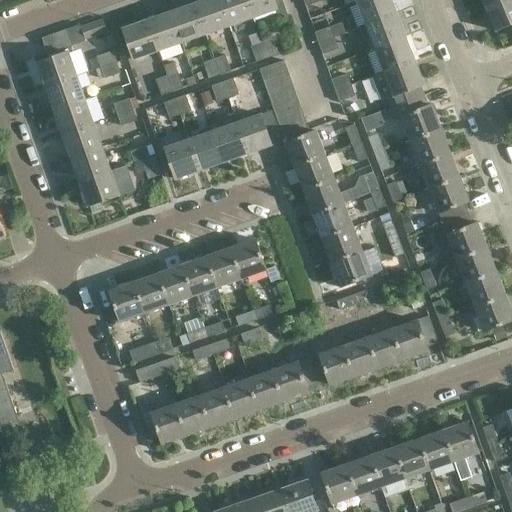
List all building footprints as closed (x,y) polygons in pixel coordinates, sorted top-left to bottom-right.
[(203,0),(194,3),(205,34),(229,26),(219,0),(203,0)] [(253,17),(246,0),(219,0),(229,26),(253,17)] [(246,0),(253,17),(277,9),(273,0),(246,0)] [(357,0),(356,1),(365,25),(396,13),(390,0),(357,0)] [(511,0),(499,0),(485,6),(493,29),(511,21),(511,0)] [(170,12),(181,42),(205,34),(194,3),(170,12)] [(147,20),(157,51),(181,42),(170,12),(147,20)] [(365,25),(374,48),(404,36),(396,13),(365,25)] [(81,41),(107,31),(103,18),(76,27),(81,41)] [(157,51),(147,20),(122,29),(132,57),(133,59),(157,51)] [(341,22),(330,26),(333,37),(345,32),(341,22)] [(318,42),(333,37),(330,26),(314,31),(318,42)] [(383,72),(414,60),(404,36),(374,48),(383,72)] [(337,48),(333,37),(318,42),(322,53),(337,48)] [(278,53),(272,38),(261,42),(267,58),(278,53)] [(267,58),(261,42),(250,45),(256,61),(267,58)] [(96,55),(100,67),(116,62),(112,50),(96,55)] [(46,86),(77,75),(68,51),(37,62),(46,86)] [(230,70),(225,54),(214,58),(219,74),(230,70)] [(219,74),(214,58),(202,62),(208,78),(219,74)] [(387,98),(390,108),(423,95),(419,86),(423,84),(414,60),(383,72),(371,76),(381,101),(387,98)] [(263,80),(287,72),(283,61),(259,69),(263,80)] [(116,62),(100,67),(104,77),(120,72),(116,62)] [(183,87),(177,71),(165,75),(171,91),(183,87)] [(267,92),(291,83),(287,72),(263,80),(267,92)] [(331,79),(335,90),(350,84),(346,73),(331,79)] [(85,99),(77,75),(46,86),(54,110),(85,99)] [(171,91),(165,75),(154,79),(160,94),(171,91)] [(222,82),(227,97),(238,93),(233,78),(222,82)] [(216,101),(227,97),(222,82),(211,85),(216,101)] [(271,103),(295,94),(291,83),(267,92),(271,103)] [(350,84),(335,90),(339,101),(354,95),(350,84)] [(275,114),(299,105),(295,94),(271,103),(275,114)] [(174,98),(180,114),(190,110),(185,95),(174,98)] [(410,141),(440,129),(431,104),(427,106),(423,95),(390,108),(395,119),(401,117),(410,141)] [(113,103),(117,114),(133,108),(129,97),(113,103)] [(168,117),(180,114),(174,98),(163,102),(168,117)] [(54,110),(63,134),(93,122),(85,99),(54,110)] [(279,125),(303,116),(299,105),(275,114),(279,125)] [(383,107),(361,115),(366,130),(382,125),(386,117),(383,107)] [(137,120),(133,108),(117,114),(121,125),(137,120)] [(236,123),(247,154),(271,145),(269,138),(260,114),(236,123)] [(283,136),(307,128),(303,116),(279,125),(282,133),(283,136)] [(93,122),(63,134),(71,157),(102,147),(93,122)] [(212,131),(223,162),(247,154),(236,123),(212,131)] [(344,127),(351,145),(361,141),(354,124),(344,127)] [(450,153),(440,129),(410,141),(419,165),(450,153)] [(223,162),(212,131),(189,139),(199,170),(223,162)] [(285,143),(294,167),(325,155),(315,131),(285,143)] [(367,136),(374,155),(384,151),(376,133),(367,136)] [(199,170),(189,139),(164,148),(168,159),(175,179),(199,170)] [(358,161),(367,158),(361,141),(351,145),(358,161)] [(130,150),(134,162),(150,157),(145,145),(130,150)] [(111,170),(102,147),(71,157),(79,181),(111,170)] [(384,151),(374,155),(380,171),(390,167),(384,151)] [(419,165),(428,188),(459,177),(450,153),(419,165)] [(303,191),(334,179),(325,155),(294,167),(303,191)] [(154,156),(150,157),(153,167),(144,170),(147,179),(160,174),(154,156)] [(150,157),(134,162),(137,172),(144,170),(153,167),(150,157)] [(126,165),(111,170),(119,194),(134,189),(126,165)] [(119,194),(111,170),(79,181),(88,206),(119,194)] [(371,193),(379,189),(373,172),(364,175),(371,193)] [(428,188),(442,224),(467,214),(464,204),(469,202),(459,177),(428,188)] [(303,191),(313,215),(344,203),(334,179),(303,191)] [(395,180),(385,184),(392,202),(402,198),(395,180)] [(379,189),(371,193),(376,209),(385,206),(379,189)] [(353,227),(344,203),(313,215),(322,239),(353,227)] [(439,247),(450,243),(453,252),(484,240),(478,223),(472,225),(467,214),(442,224),(431,228),(439,247)] [(388,240),(398,236),(391,219),(381,222),(388,240)] [(322,239),(331,262),(362,250),(353,227),(322,239)] [(398,236),(388,240),(395,256),(404,253),(398,236)] [(230,247),(241,278),(266,270),(255,239),(230,247)] [(453,252),(464,279),(494,266),(484,240),(453,252)] [(241,278),(230,247),(206,256),(217,287),(241,278)] [(362,250),(331,262),(341,287),(372,275),(362,250)] [(217,287),(206,256),(182,264),(193,296),(217,287)] [(157,273),(169,304),(193,296),(182,264),(157,273)] [(464,279),(474,307),(505,295),(494,266),(464,279)] [(429,268),(419,271),(426,289),(435,285),(429,268)] [(169,304),(157,273),(133,282),(145,312),(169,304)] [(145,312),(133,282),(109,290),(119,321),(145,312)] [(370,288),(353,294),(357,304),(374,298),(370,288)] [(339,310),(357,304),(353,294),(336,300),(339,310)] [(511,311),(505,295),(474,307),(484,331),(511,320),(511,311)] [(441,298),(431,302),(438,321),(448,317),(441,298)] [(256,320),(273,314),(270,304),(253,310),(256,320)] [(256,320),(253,310),(236,316),(239,326),(256,320)] [(417,319),(426,346),(437,342),(428,315),(417,319)] [(448,317),(438,321),(444,337),(454,333),(448,317)] [(392,328),(403,359),(428,351),(426,346),(417,319),(392,328)] [(208,337),(225,331),(222,321),(204,327),(208,337)] [(208,337),(204,327),(187,333),(191,343),(208,337)] [(258,328),(241,334),(244,343),(261,337),(258,328)] [(368,336),(379,368),(403,359),(392,328),(368,336)] [(0,420),(16,415),(1,373),(13,369),(0,332),(0,420)] [(379,368),(368,336),(343,345),(354,376),(379,368)] [(159,354),(173,349),(169,337),(155,342),(159,354)] [(227,339),(209,345),(213,354),(230,348),(227,339)] [(159,354),(155,342),(130,351),(134,362),(159,354)] [(195,360),(213,354),(209,345),(192,351),(195,360)] [(308,357),(317,383),(328,379),(330,385),(354,376),(343,345),(308,357)] [(175,357),(161,361),(165,373),(179,368),(175,357)] [(272,370),(283,401),(308,392),(306,387),(317,383),(308,357),(272,370)] [(140,382),(165,373),(161,361),(136,370),(140,382)] [(248,378),(259,409),(283,401),(272,370),(248,378)] [(259,409),(248,378),(223,386),(234,418),(259,409)] [(200,395),(211,426),(234,418),(223,386),(200,395)] [(175,403),(186,434),(211,426),(200,395),(175,403)] [(186,434),(175,403),(151,412),(162,443),(186,434)] [(442,430),(453,461),(478,452),(467,421),(442,430)] [(487,444),(497,441),(491,423),(481,427),(487,444)] [(418,438),(429,469),(453,461),(442,430),(418,438)] [(429,469),(418,438),(394,447),(404,478),(429,469)] [(503,458),(497,441),(487,444),(493,461),(503,458)] [(404,478),(394,447),(369,455),(380,486),(404,478)] [(380,486),(369,455),(345,464),(356,495),(380,486)] [(356,495),(345,464),(320,472),(331,503),(356,495)] [(504,493),(511,489),(511,483),(508,472),(498,475),(504,493)] [(283,488),(291,511),(311,511),(317,510),(314,501),(306,478),(290,484),(291,485),(283,488)] [(259,494),(264,511),(291,511),(283,488),(276,490),(275,488),(259,494)] [(465,497),(469,506),(487,500),(483,491),(465,497)] [(236,504),(238,511),(264,511),(259,494),(243,499),(244,501),(236,504)] [(452,511),(469,506),(465,497),(448,503),(451,511),(452,511)]
